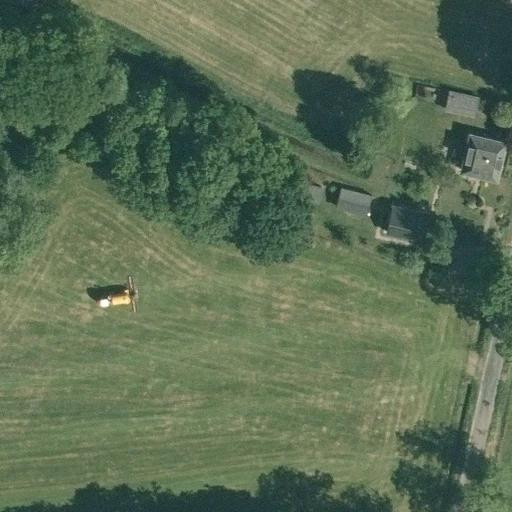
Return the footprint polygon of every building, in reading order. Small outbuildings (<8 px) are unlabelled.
[(458,110),(462,91),(447,88),(443,107),(458,110)] [(460,169),(495,177),(504,141),(469,132),(460,169)] [(290,190),(317,198),(322,183),(295,174),(290,190)] [(334,207),(365,215),(372,193),(340,185),(334,207)] [(390,231),(419,239),(428,212),(397,204),(390,231)] [(275,215),(273,225),(287,228),(289,218),(275,215)]
